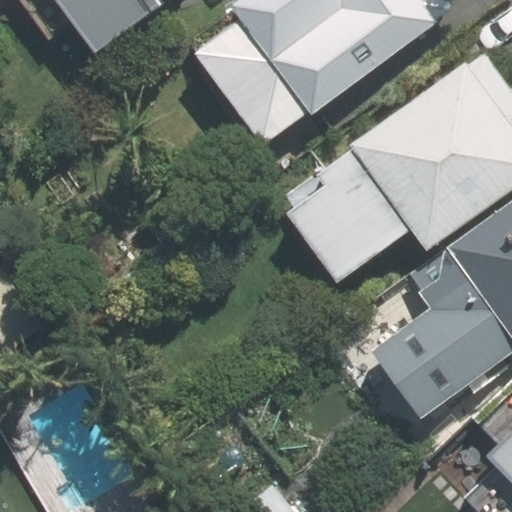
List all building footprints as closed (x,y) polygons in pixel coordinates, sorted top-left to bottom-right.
[(78,0),(113,45),(172,0),(78,0)] [(246,0),(245,2),(252,12),(209,45),(282,138),(324,105),(327,109),(459,7),(454,0),(246,0)] [(511,66),(491,39),(294,189),(357,273),(422,223),(441,248),(511,193),(511,66)] [(431,284),(422,272),(327,346),(390,427),(402,417),(421,440),(465,406),(455,393),(511,347),(511,201),(457,245),(467,257),(431,284)] [(0,235),(0,357),(56,320),(0,235)] [(511,430),(500,441),(511,455),(511,430)]
